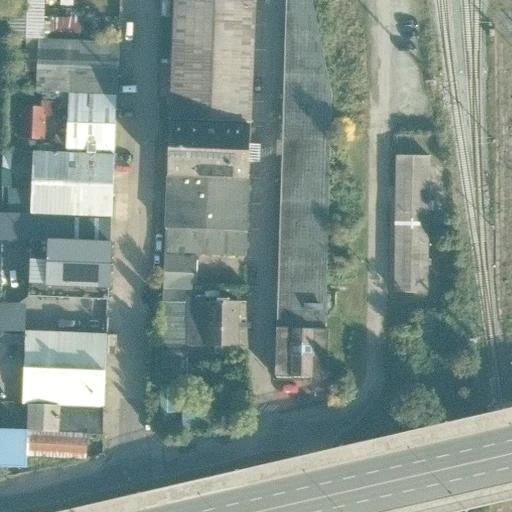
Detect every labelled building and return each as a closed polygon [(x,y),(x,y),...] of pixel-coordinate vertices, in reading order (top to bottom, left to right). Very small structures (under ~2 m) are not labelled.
[(43,37),(44,0),(11,0),(10,36),(43,37)] [(205,302),(240,302),(241,292),(197,291),(198,257),(250,259),(261,4),(250,4),(250,0),(176,0),(162,387),(166,387),(167,415),(183,414),(183,424),(211,423),(211,410),(184,411),(183,352),(205,351),(205,302)] [(308,0),(284,0),(275,375),(325,377),(326,331),(321,332),(328,89),(308,0)] [(119,93),(121,42),(41,39),(38,89),(119,93)] [(68,153),(115,154),(117,97),(70,95),(68,153)] [(23,108),(21,140),(46,140),(46,117),(60,117),(60,103),(43,103),(43,109),(23,108)] [(33,216),(113,220),(116,158),(36,154),(33,216)] [(431,225),(432,158),(394,157),(394,225),(431,225)] [(53,240),(113,242),(113,221),(54,219),(53,240)] [(431,293),(431,225),(394,225),(393,292),(431,293)] [(111,290),(113,242),(53,240),(51,287),(111,290)] [(249,302),(240,302),(205,302),(205,351),(249,350),(249,302)] [(27,334),(27,435),(90,436),(106,437),(108,334),(27,334)] [(89,461),(90,436),(27,435),(0,435),(0,469),(29,472),(28,459),(89,461)]
